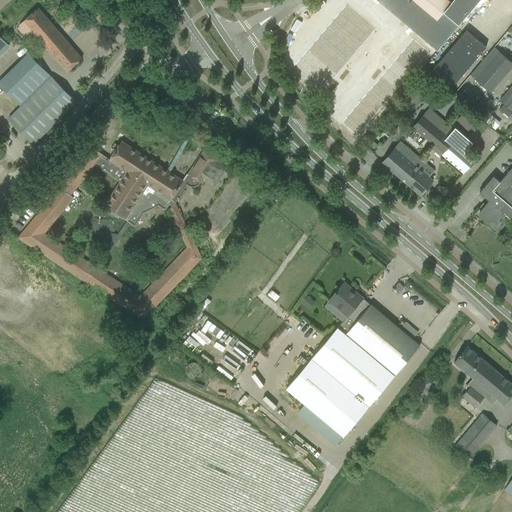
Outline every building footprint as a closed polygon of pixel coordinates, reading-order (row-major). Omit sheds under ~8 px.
[(376,0),(437,51),(480,0),(453,0),(451,3),(447,0),(376,0)] [(321,92),(376,28),(346,3),(292,67),(321,92)] [(82,58),(38,8),(19,25),(20,26),(17,28),(25,37),(32,31),(67,71),(82,58)] [(511,9),(499,23),(506,30),(511,23),(511,9)] [(453,86),(480,55),(486,47),(466,30),(433,69),(453,86)] [(0,53),(8,45),(0,36),(0,53)] [(413,38),(341,122),(357,135),(429,52),(413,38)] [(491,93),(511,67),(511,62),(499,51),(475,79),(491,93)] [(20,107),(48,80),(41,73),(13,100),(20,107)] [(33,144),(76,102),(51,76),(48,80),(20,107),(8,118),(33,144)] [(511,111),(511,86),(500,100),(511,111)] [(409,111),(423,100),(414,89),(400,99),(409,111)] [(432,143),(447,124),(429,109),(413,127),(432,143)] [(478,119),(467,109),(457,119),(468,130),(478,119)] [(447,124),(432,143),(437,148),(435,150),(434,151),(440,156),(441,155),(463,175),(475,161),(476,161),(475,160),(474,161),(473,160),(473,159),(465,152),(473,143),(455,127),(454,129),(453,129),(447,124)] [(204,150),(188,174),(183,181),(121,141),(109,159),(103,155),(93,148),(19,237),(143,319),(201,258),(175,203),(178,199),(179,199),(185,190),(184,189),(187,185),(190,186),(192,186),(194,186),(196,185),(198,184),(200,182),(202,183),(204,180),(214,187),(227,167),(217,161),(217,160),(218,160),(204,150)] [(401,179),(419,158),(400,142),(389,155),(382,163),(401,179)] [(420,195),(427,187),(433,181),(428,177),(434,171),(419,158),(401,179),(420,195)] [(479,209),(474,215),(480,220),(481,218),(493,228),(505,214),(508,216),(511,220),(511,166),(500,181),(494,175),(479,192),(489,200),(481,210),(479,209)] [(328,301),(324,306),(342,322),(337,328),(345,335),(368,307),(361,301),(363,298),(344,282),(328,301)] [(306,294),(299,302),(304,306),(310,298),(306,294)] [(368,307),(345,335),(394,376),(420,345),(371,304),(368,307)] [(343,436),(394,376),(345,335),(337,328),(286,388),(343,436)] [(252,336),(249,340),(254,344),(257,339),(252,336)] [(482,386),(480,384),(493,368),(492,367),(467,346),(454,362),(478,382),(474,388),(470,385),(461,396),(468,402),(482,386)] [(484,396),(482,394),(486,389),(504,404),(511,394),(511,383),(493,368),(480,384),(482,386),(468,402),(475,408),(484,396)] [(86,391),(89,386),(72,374),(69,379),(86,391)] [(420,396),(430,384),(424,379),(415,391),(420,396)] [(469,458),(496,425),(482,413),(454,446),(469,458)]
